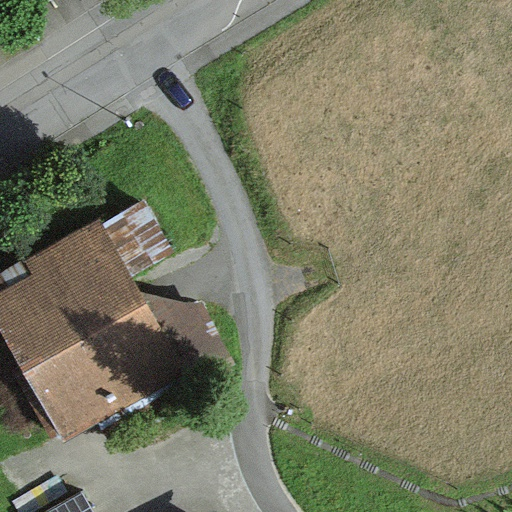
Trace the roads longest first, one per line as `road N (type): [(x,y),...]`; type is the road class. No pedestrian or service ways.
road 1 (residential): [(144,40),(232,204),(248,283),(250,439),(285,511)]
road 2 (residential): [(0,136),(144,40)]
